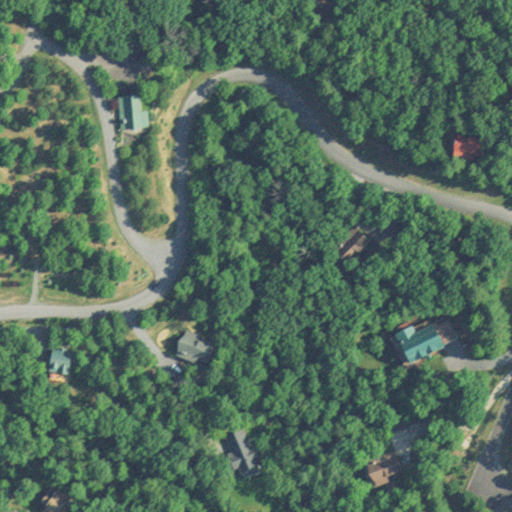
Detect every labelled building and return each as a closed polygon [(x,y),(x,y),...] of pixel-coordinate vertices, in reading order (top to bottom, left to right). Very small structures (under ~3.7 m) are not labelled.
[(120,128),(149,127),(148,109),(141,109),(141,93),(119,94),(120,128)] [(486,139),(458,131),(452,152),(481,160),(486,139)] [(177,354),(210,359),(214,334),(181,329),(177,354)] [(70,370),(71,345),(51,344),(50,369),(70,370)] [(393,446),(363,460),(374,482),(404,468),(393,446)] [(52,511),(57,511),(70,495),(57,487),(44,506),(52,511)]
